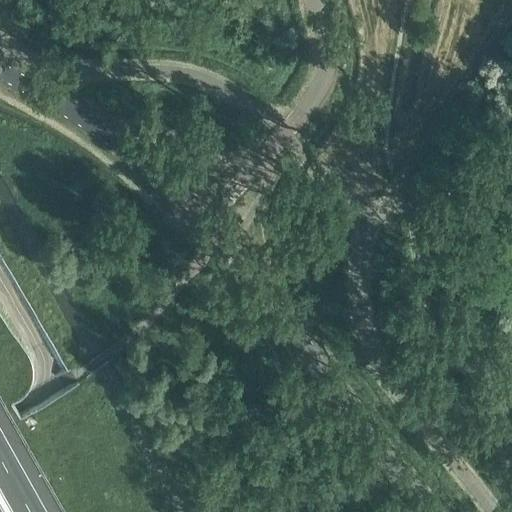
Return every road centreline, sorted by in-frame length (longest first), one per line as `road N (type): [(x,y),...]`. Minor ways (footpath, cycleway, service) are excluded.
road 1 (unknown): [(409,0),(386,137),(394,187),(441,358),(511,461)]
road 2 (tertiary): [(431,511),(203,222)]
road 3 (tertiary): [(203,222),(104,135),(0,71)]
